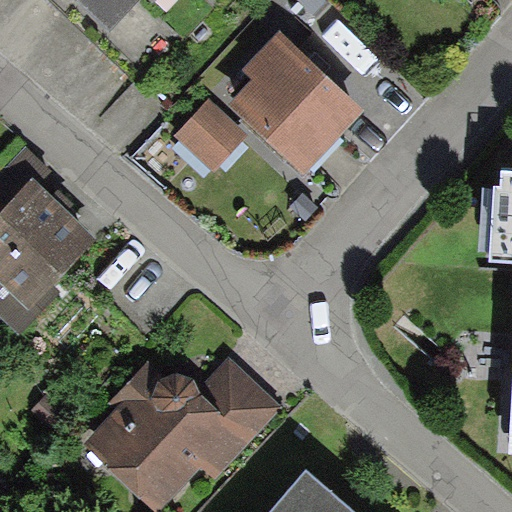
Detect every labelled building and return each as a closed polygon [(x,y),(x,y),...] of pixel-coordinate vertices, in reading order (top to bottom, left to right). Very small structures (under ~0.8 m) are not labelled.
[(77,0),(110,30),(138,0),(77,0)] [(253,82),(229,107),(301,176),(364,110),(280,30),(242,71),(253,82)] [(248,138),(213,101),(177,135),(213,172),(248,138)] [(27,172),(0,202),(0,296),(31,324),(105,240),(27,172)] [(511,174),(497,174),(493,264),(511,264),(511,174)] [(187,329),(78,444),(149,511),(157,511),(263,401),(187,329)] [(341,511),(301,476),(269,511),(341,511)]
